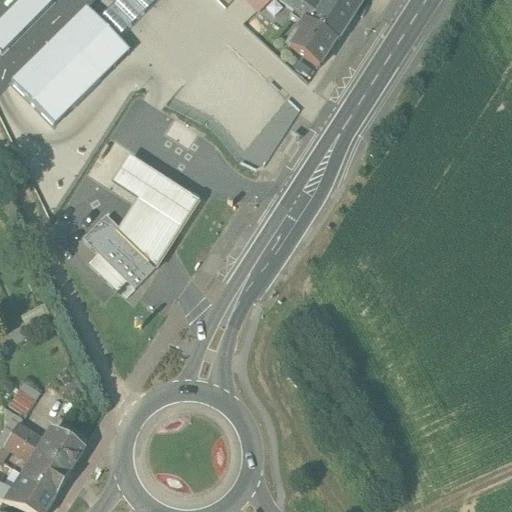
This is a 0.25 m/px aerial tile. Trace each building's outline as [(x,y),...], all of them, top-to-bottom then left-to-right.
[(47,0),(22,0),(0,22),(0,54),(1,55),(52,4),(47,0)] [(124,0),(103,21),(120,38),(160,0),(124,0)] [(323,7),(311,0),(279,0),(297,11),(314,22),(323,7)] [(327,0),(323,7),(314,22),(340,39),(364,0),(327,0)] [(314,22),(297,11),(293,17),(304,24),(300,31),(303,33),(293,48),(323,66),(340,39),(314,22)] [(12,88),(55,130),(129,55),(86,13),(12,88)] [(106,143),(91,170),(106,178),(121,151),(106,143)] [(198,206),(128,160),(111,187),(137,204),(122,227),(119,232),(157,270),(155,272),(155,273),(159,267),(198,206)] [(119,232),(106,219),(83,243),(98,257),(89,267),(117,295),(126,285),(134,293),(155,272),(117,236),(119,232)] [(35,402),(18,391),(7,409),(24,419),(35,402)] [(31,436),(18,428),(14,426),(11,431),(15,433),(12,438),(25,446),(31,436)] [(85,451),(55,433),(50,442),(45,444),(31,436),(25,446),(25,447),(70,474),(85,451)] [(25,446),(12,438),(8,443),(5,441),(2,445),(5,447),(5,448),(18,457),(25,447),(25,446)] [(70,474),(25,447),(18,457),(31,465),(32,471),(26,480),(56,499),(70,474)] [(0,504),(8,508),(16,511),(48,511),(56,499),(26,480),(16,497),(0,489),(0,504)]
